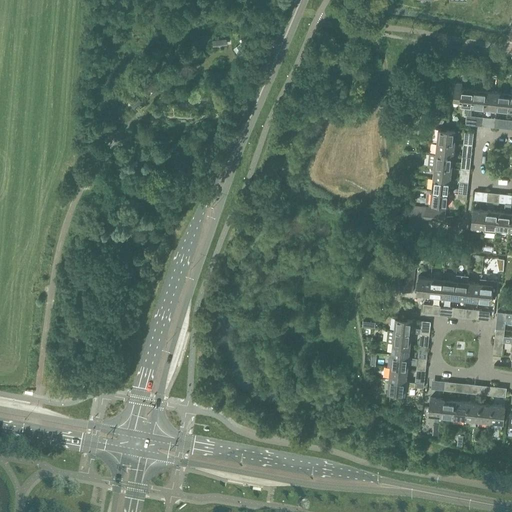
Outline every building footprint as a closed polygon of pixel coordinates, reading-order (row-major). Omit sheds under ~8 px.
[(473,89),(462,88),(462,83),(456,82),(454,100),(460,101),(459,105),(467,106),(465,123),(470,124),(471,116),(472,106),(474,89),(475,89),(475,85),(473,85),(473,89)] [(498,87),(497,91),(486,90),(484,107),(497,109),(499,91),(500,92),(500,88),(498,87)] [(472,106),(484,107),(486,90),(475,89),(474,89),(472,106)] [(499,91),(497,109),(509,110),(511,93),(500,92),(499,91)] [(438,128),(437,140),(437,141),(454,143),(456,130),(438,128)] [(437,141),(436,153),(453,155),(454,143),(437,141),(437,140),(433,139),(433,141),(437,141)] [(430,152),(428,165),(434,166),(452,167),(453,155),(436,153),(430,152)] [(452,167),(434,166),(433,178),(450,180),(452,167)] [(431,190),(449,192),(450,187),(453,187),(453,180),(450,180),(433,178),(432,189),(431,190)] [(425,202),(430,203),(447,205),(449,192),(431,190),(427,190),(425,202)] [(471,226),(483,227),(484,227),(485,210),(473,208),(471,226)] [(484,231),(495,232),(496,228),(498,211),(485,210),(484,227),(483,227),(482,231),(484,231)] [(498,211),(496,228),(507,229),(508,230),(510,212),(498,211)] [(432,274),(430,274),(429,277),(430,278),(428,295),(440,296),(442,279),(431,278),(432,274)] [(456,274),(456,276),(455,276),(455,280),(453,298),(466,299),(468,282),(468,276),(456,274)] [(418,276),(416,294),(425,295),(428,295),(430,278),(429,277),(425,277),(418,276)] [(495,297),(497,280),(491,280),(481,279),(479,278),(479,280),(479,283),(480,283),(478,300),(491,302),(492,297),(495,297)] [(455,280),(449,280),(442,279),(440,296),(453,298),(455,280)] [(479,283),(468,282),(466,299),(478,300),(480,283),(479,283)] [(395,317),(394,330),(411,332),(420,333),(429,334),(429,329),(411,327),(412,319),(395,317)] [(386,341),(392,342),(410,344),(411,332),(394,330),(390,329),(390,330),(388,330),(386,341)] [(392,342),(391,354),(408,356),(410,344),(392,342)] [(417,361),(417,357),(408,356),(391,354),(387,353),(387,355),(391,355),(390,367),(407,369),(407,363),(416,364),(417,361)] [(388,379),(405,381),(407,369),(390,367),(388,378),(388,379)] [(387,392),(404,394),(404,390),(408,391),(409,386),(423,387),(423,383),(414,382),(405,381),(388,379),(388,378),(384,378),(384,380),(388,380),(387,392)] [(428,415),(440,416),(439,420),(441,420),(441,416),(442,399),(430,397),(428,415)] [(441,416),(453,417),(454,400),(442,399),(441,416)] [(466,423),(466,419),(465,419),(467,401),(454,400),(453,417),(464,418),(464,422),(466,423)] [(465,419),(466,419),(478,420),(479,403),(467,401),(465,419)] [(490,425),(491,421),(490,421),(492,404),(479,403),(478,420),(489,421),(488,425),(490,425)] [(502,423),(504,405),(492,404),(490,421),(491,421),(502,423)]
